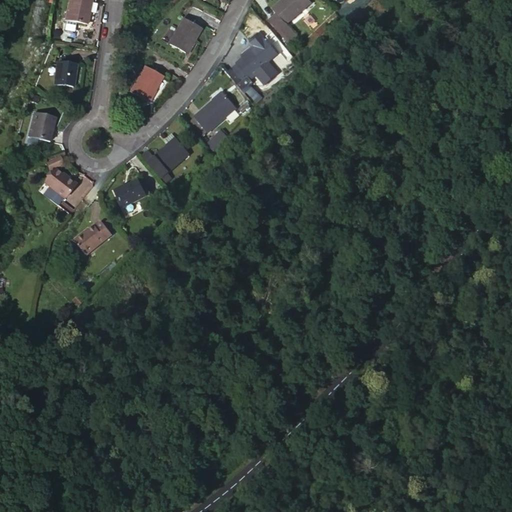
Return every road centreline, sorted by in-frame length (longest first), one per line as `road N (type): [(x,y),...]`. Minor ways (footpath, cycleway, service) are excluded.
road 1 (tertiary): [(201,511),(366,364),(457,266),(511,161)]
road 2 (residential): [(239,0),(209,56),(137,133)]
road 3 (residential): [(98,112),(72,140),(84,163),(111,160),(137,133)]
